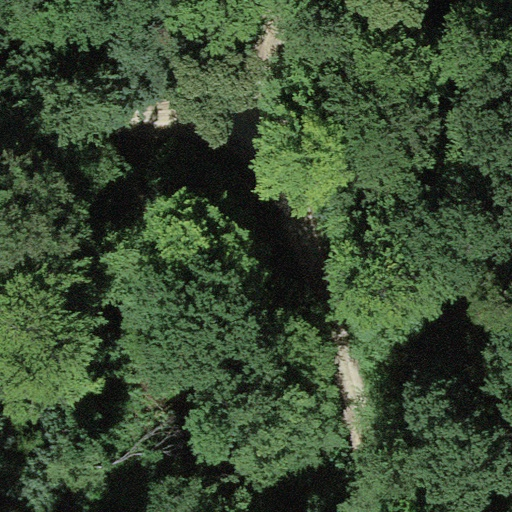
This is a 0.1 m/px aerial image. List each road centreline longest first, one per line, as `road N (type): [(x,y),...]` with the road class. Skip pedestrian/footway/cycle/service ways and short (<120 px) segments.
road 1 (track): [(279,0),(270,114),(388,511)]
road 2 (track): [(0,117),(192,126),(270,114)]
